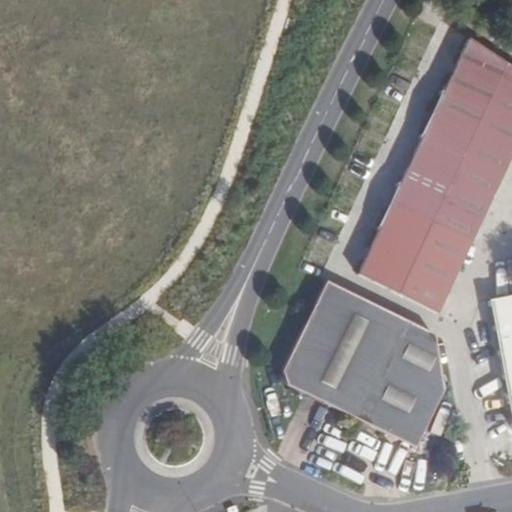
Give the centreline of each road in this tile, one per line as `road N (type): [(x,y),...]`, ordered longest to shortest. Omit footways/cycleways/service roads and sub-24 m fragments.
road 1 (tertiary): [(199,384),(382,0)]
road 2 (tertiary): [(199,384),(181,379),(146,387),(121,414),(116,449),(147,493)]
